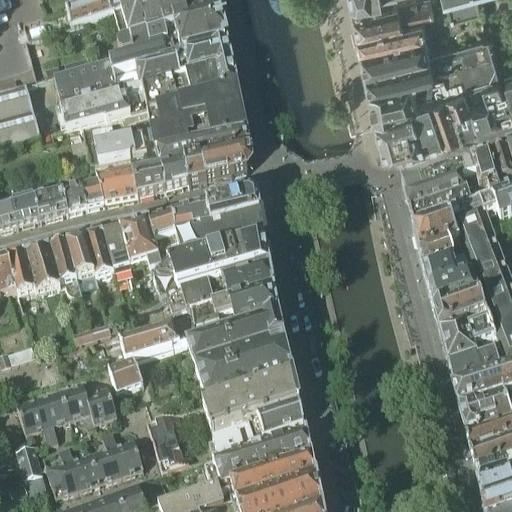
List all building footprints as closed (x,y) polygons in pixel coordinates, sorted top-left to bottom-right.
[(114,0),(95,6),(85,9),(65,16),(71,33),(121,18),(179,0),(114,0)] [(82,0),(85,9),(95,6),(114,0),(82,0)] [(247,0),(179,0),(121,18),(129,47),(120,50),(117,55),(119,61),(123,64),(169,51),(165,37),(220,22),(219,20),(218,19),(250,11),(247,0)] [(328,16),(354,10),(397,0),(396,0),(352,0),(353,2),(326,8),(328,16)] [(397,0),(354,10),(328,16),(333,36),(358,29),(358,30),(402,20),(397,0)] [(402,20),(358,30),(358,29),(333,36),(337,51),(362,46),(361,45),(435,29),(440,47),(487,34),(486,30),(484,30),(478,7),(472,4),(451,9),(434,12),(431,0),(396,0),(397,0),(402,20)] [(449,0),(451,9),(472,4),(481,1),(480,0),(449,0)] [(113,81),(227,52),(261,44),(253,11),(250,11),(218,19),(219,20),(220,22),(165,37),(169,51),(123,64),(103,69),(92,72),(66,79),(60,81),(53,83),(53,85),(58,103),(60,112),(61,112),(117,97),(113,81)] [(346,90),(370,84),(370,85),(424,73),(432,95),(447,91),(467,85),(482,81),(482,80),(484,79),(497,75),(498,75),(492,53),(493,53),(487,34),(440,47),(435,29),(361,45),(362,46),(337,51),(346,90)] [(232,73),(231,71),(266,63),(261,44),(227,52),(113,81),(117,97),(122,95),(123,96),(141,93),(141,94),(142,94),(232,73)] [(511,56),(503,60),(504,73),(505,74),(506,74),(510,84),(508,85),(502,87),(497,75),(484,79),(496,120),(506,117),(506,118),(511,117),(511,115),(511,56)] [(63,69),(66,79),(92,72),(89,62),(63,69)] [(237,94),(236,93),(271,86),(266,63),(231,71),(232,73),(142,94),(147,117),(237,94)] [(44,75),(48,86),(53,85),(53,83),(60,81),(57,71),(44,75)] [(424,73),(370,85),(370,84),(346,90),(352,117),(374,112),(374,113),(412,102),(416,101),(416,100),(432,95),(424,73)] [(482,81),(467,85),(479,128),(497,123),(496,120),(484,79),(482,80),(482,81)] [(467,85),(447,91),(461,134),(479,128),(467,85)] [(0,99),(17,94),(15,86),(0,89),(0,99)] [(236,93),(237,94),(147,117),(121,124),(123,132),(148,125),(151,140),(241,117),(241,115),(273,109),(269,88),(271,88),(271,86),(236,93)] [(416,101),(412,102),(426,144),(427,144),(460,135),(460,134),(461,134),(447,91),(432,95),(416,100),(416,101)] [(0,155),(40,145),(26,92),(17,94),(0,99),(0,155)] [(117,97),(61,112),(62,119),(58,120),(61,133),(65,132),(67,138),(103,128),(104,129),(121,124),(147,117),(142,94),(141,94),(141,93),(123,96),(122,95),(117,97)] [(358,164),(386,155),(426,144),(412,102),(374,113),(374,112),(352,117),(357,141),(355,141),(356,145),(359,154),(355,154),(358,164)] [(241,115),(241,117),(151,140),(156,159),(246,141),(246,140),(272,134),(278,133),(273,109),(241,115)] [(99,172),(156,159),(151,140),(143,142),(111,149),(111,145),(113,144),(111,138),(109,138),(108,133),(84,138),(87,154),(88,154),(92,173),(99,172)] [(246,140),(246,141),(156,159),(160,176),(183,171),(249,156),(249,157),(281,150),(282,149),(273,137),(272,134),(246,140)] [(281,150),(249,157),(249,156),(183,171),(188,192),(247,180),(247,179),(248,177),(266,174),(287,171),(290,158),(282,149),(281,150)] [(500,198),(508,195),(507,186),(511,183),(511,174),(505,155),(489,160),(493,172),(497,190),(500,198)] [(296,163),(290,158),(287,171),(266,174),(269,185),(294,180),(293,173),(296,163)] [(479,197),(482,206),(500,198),(497,190),(493,172),(489,160),(470,166),(475,181),(478,196),(479,197)] [(410,173),(397,175),(371,179),(375,197),(402,191),(401,188),(417,183),(417,182),(438,175),(435,162),(410,173)] [(406,206),(406,204),(475,181),(470,166),(450,172),(438,175),(417,182),(417,183),(401,188),(402,191),(375,197),(378,212),(406,206)] [(130,170),(115,173),(123,207),(139,204),(133,182),(132,177),(130,170)] [(183,171),(160,176),(166,198),(188,192),(183,171)] [(98,190),(82,194),(87,215),(108,210),(123,207),(115,173),(96,177),(97,184),(98,190)] [(160,176),(133,182),(139,204),(154,201),(166,198),(160,176)] [(252,209),(251,208),(258,206),(259,206),(259,204),(285,199),(293,198),(298,197),(294,180),(269,185),(251,188),(206,197),(210,217),(209,217),(207,218),(206,219),(211,237),(260,225),(258,215),(259,215),(258,213),(257,212),(256,212),(252,209)] [(406,204),(406,206),(378,212),(381,227),(410,220),(410,218),(479,197),(478,196),(475,181),(406,204)] [(511,193),(508,195),(500,198),(482,206),(478,207),(482,221),(484,220),(484,221),(494,217),(497,223),(499,224),(501,223),(505,221),(506,221),(509,220),(511,218),(511,193)] [(82,194),(62,199),(68,220),(87,215),(82,194)] [(413,235),(412,232),(447,220),(471,211),(470,210),(478,207),(482,206),(479,197),(410,218),(410,220),(381,227),(385,241),(413,235)] [(34,207),(39,228),(39,229),(46,227),(46,226),(61,222),(62,223),(68,221),(68,220),(62,199),(34,207)] [(291,223),(285,199),(259,204),(259,206),(258,206),(262,227),(291,223)] [(34,207),(12,213),(17,234),(39,228),(34,207)] [(497,355),(504,374),(511,370),(511,294),(510,290),(511,290),(510,287),(509,287),(501,266),(502,266),(500,262),(498,257),(492,242),(493,242),(492,240),(491,240),(485,222),(483,222),(482,221),(478,207),(470,210),(471,211),(447,220),(456,248),(461,263),(466,276),(477,304),(486,326),(497,355)] [(0,238),(17,234),(12,213),(1,217),(0,214),(0,238)] [(206,219),(171,226),(175,246),(211,237),(206,219)] [(412,232),(413,235),(385,241),(391,270),(391,271),(420,262),(419,260),(456,248),(447,220),(412,232)] [(168,274),(264,249),(295,242),(291,223),(262,227),(261,228),(261,227),(260,227),(261,227),(260,225),(211,237),(175,246),(154,251),(162,278),(168,276),(168,274)] [(171,226),(149,232),(154,251),(175,246),(171,226)] [(120,239),(129,276),(146,271),(150,282),(152,281),(162,278),(154,251),(149,232),(147,232),(140,234),(139,234),(138,234),(138,235),(131,236),(129,236),(129,237),(122,238),(120,239)] [(103,243),(113,281),(116,292),(132,287),(129,276),(120,239),(103,243)] [(295,242),(264,249),(168,274),(168,276),(162,278),(152,281),(159,306),(167,304),(268,275),(268,274),(301,266),(295,242)] [(95,283),(95,286),(113,281),(103,243),(102,243),(99,244),(98,244),(98,245),(86,247),(85,247),(84,247),(84,248),(95,283)] [(67,252),(80,298),(98,293),(95,286),(95,283),(84,248),(67,252)] [(419,260),(420,262),(391,271),(394,286),(423,277),(423,276),(453,265),(456,264),(461,263),(456,248),(419,260)] [(49,257),(60,297),(61,298),(61,297),(65,296),(66,299),(67,300),(68,302),(69,303),(70,304),(72,305),(74,305),(75,305),(77,305),(82,303),(80,298),(67,252),(49,257)] [(25,263),(41,314),(50,311),(47,301),(60,297),(49,257),(49,256),(48,257),(27,263),(27,262),(25,263)] [(41,314),(25,263),(23,264),(23,263),(22,264),(18,265),(14,266),(13,266),(14,266),(10,268),(10,267),(9,268),(8,268),(16,298),(18,305),(23,320),(41,314)] [(398,302),(427,292),(428,298),(458,285),(456,280),(466,276),(461,263),(456,264),(453,265),(423,276),(423,277),(394,286),(398,302)] [(268,274),(268,275),(167,304),(173,326),(178,325),(186,322),(190,321),(272,296),(273,296),(307,289),(301,266),(268,274)] [(0,305),(0,306),(0,305),(0,303),(16,298),(8,268),(0,270),(0,305)] [(400,311),(404,326),(410,325),(434,317),(434,319),(477,304),(466,276),(456,280),(458,285),(428,298),(430,303),(400,311)] [(195,373),(284,345),(317,335),(312,312),(307,289),(273,296),(272,296),(190,321),(194,338),(197,347),(188,350),(190,355),(195,373)] [(398,302),(400,311),(430,303),(428,298),(427,292),(398,302)] [(439,339),(441,343),(486,326),(477,304),(434,319),(434,317),(410,325),(404,326),(410,348),(439,339)] [(112,320),(105,322),(108,331),(110,340),(117,338),(112,320)] [(119,348),(125,368),(125,369),(133,367),(172,355),(172,354),(180,352),(179,351),(187,348),(188,350),(197,347),(194,338),(191,339),(186,322),(178,325),(180,331),(119,348)] [(416,355),(421,376),(447,369),(448,372),(497,355),(486,326),(441,343),(416,355)] [(89,336),(90,338),(92,346),(110,340),(108,331),(89,336)] [(289,370),(289,367),(322,357),(317,335),(284,345),(195,373),(204,398),(289,370)] [(92,346),(90,338),(73,343),(76,351),(92,346)] [(30,352),(6,361),(10,372),(35,364),(31,352),(30,352)] [(417,377),(421,401),(453,392),(453,393),(504,374),(497,355),(448,372),(447,369),(421,376),(417,377)] [(208,411),(292,383),(292,385),(326,373),(322,357),(289,367),(289,370),(204,398),(208,411)] [(10,372),(6,361),(6,360),(0,362),(0,370),(2,375),(10,372)] [(63,362),(68,376),(73,375),(68,361),(63,362)] [(125,369),(125,368),(107,375),(116,400),(142,390),(133,367),(125,369)] [(430,421),(459,414),(458,412),(504,398),(505,400),(511,396),(511,370),(504,374),(453,393),(453,392),(421,401),(425,422),(430,421)] [(255,428),(299,413),(299,414),(335,404),(326,373),(292,385),(292,383),(208,411),(203,413),(213,443),(255,429),(255,428)] [(90,391),(79,394),(91,433),(117,425),(107,397),(107,399),(100,402),(99,400),(93,401),(90,391)] [(61,400),(60,400),(70,429),(83,424),(87,435),(91,433),(79,394),(68,398),(69,400),(61,403),(61,400)] [(431,423),(438,447),(441,447),(466,439),(511,421),(508,412),(511,410),(511,396),(505,400),(504,398),(458,412),(459,414),(431,423)] [(52,403),(39,407),(53,450),(58,449),(53,434),(70,429),(60,400),(60,401),(61,403),(53,405),(52,403)] [(261,448),(304,434),(304,435),(333,428),(332,426),(340,424),(335,404),(299,414),(299,413),(255,428),(255,429),(261,448)] [(53,450),(39,407),(25,412),(26,414),(18,417),(17,414),(16,415),(26,443),(42,438),(47,452),(53,450)] [(146,430),(154,454),(176,447),(171,430),(179,428),(177,421),(146,430)] [(438,447),(442,463),(471,456),(511,439),(511,421),(466,439),(467,441),(441,447),(438,447)] [(255,429),(213,443),(212,443),(218,463),(234,457),(261,448),(255,429)] [(221,491),(310,461),(314,460),(346,453),(341,430),(305,439),(272,449),(213,469),(221,490),(221,491)] [(442,463),(447,482),(477,475),(476,473),(511,461),(511,439),(471,456),(442,463)] [(112,440),(107,442),(121,485),(135,480),(134,478),(142,476),(142,478),(143,478),(134,449),(117,455),(112,440)] [(106,458),(90,463),(99,492),(100,492),(99,489),(106,487),(107,489),(121,485),(107,442),(102,444),(106,458)] [(176,447),(154,454),(162,480),(192,471),(189,463),(181,465),(176,447)] [(32,449),(18,453),(20,458),(16,459),(25,488),(42,483),(33,454),(32,449)] [(314,460),(310,461),(221,491),(221,490),(168,509),(158,511),(224,511),(220,499),(231,495),(235,508),(315,482),(314,481),(351,473),(346,453),(314,460)] [(69,454),(64,456),(77,499),(91,494),(90,492),(98,490),(99,492),(90,463),(74,469),(69,454)] [(77,499),(64,456),(58,458),(63,472),(46,478),(55,506),(56,506),(55,504),(63,501),(64,503),(77,499)] [(442,487),(446,501),(455,498),(479,493),(479,492),(511,482),(511,466),(477,477),(477,475),(447,482),(448,486),(442,487)] [(314,481),(315,482),(235,508),(224,511),(321,511),(322,511),(358,503),(351,473),(314,481)] [(446,501),(448,511),(468,511),(482,509),(507,500),(506,496),(511,494),(511,482),(479,492),(479,493),(455,498),(446,501)] [(158,511),(168,509),(161,488),(156,490),(148,493),(155,511),(158,511)] [(11,507),(12,508),(27,503),(24,494),(9,499),(11,507)] [(120,501),(117,502),(120,511),(144,511),(137,494),(123,499),(124,502),(121,503),(120,501)] [(482,509),(468,511),(511,511),(511,494),(506,496),(507,500),(482,509)] [(110,504),(96,509),(97,511),(120,511),(117,502),(114,503),(115,505),(111,507),(110,504)] [(362,511),(361,503),(358,503),(322,511),(321,511),(362,511)]
